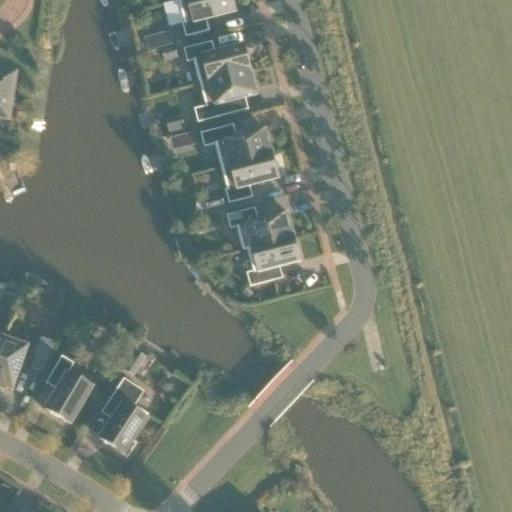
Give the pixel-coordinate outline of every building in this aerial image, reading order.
[(232,0),(183,0),(179,1),(185,24),(182,25),(186,38),(209,32),(206,20),(235,12),(232,0)] [(194,62),(200,84),(251,71),(245,47),(215,55),(212,43),(184,50),(187,64),(194,62)] [(178,59),(175,48),(162,51),(165,62),(178,59)] [(257,96),(251,71),(200,84),(206,107),(194,110),(198,124),(231,115),(228,103),(257,96)] [(16,75),(0,72),(0,125),(3,126),(4,120),(9,120),(16,75)] [(222,168),(272,155),(266,131),(237,138),(234,126),(200,135),(204,148),(216,145),(222,168)] [(193,133),(184,136),(187,147),(197,145),(193,133)] [(272,155),(222,168),(228,191),(225,191),(229,205),(253,199),(249,186),(279,179),(272,155)] [(226,211),(222,193),(204,197),(209,215),(226,211)] [(244,252),(248,251),(248,249),(294,238),(288,214),(259,222),(255,209),(227,217),(231,230),(238,229),(244,252)] [(300,262),(294,238),(248,249),(248,251),(254,273),(247,274),(251,288),(274,282),(271,270),(300,262)] [(29,369),(29,368),(42,373),(52,344),(39,339),(37,345),(25,341),(22,348),(0,340),(0,388),(2,389),(3,387),(8,389),(14,372),(15,372),(17,365),(29,369)] [(144,359),(133,352),(122,370),(132,377),(144,359)] [(72,365),(60,357),(47,379),(58,385),(43,411),(67,425),(89,389),(66,375),(72,365)] [(142,393),(121,379),(103,408),(113,415),(97,440),(124,458),(133,444),(129,442),(146,416),(133,407),(142,393)]
